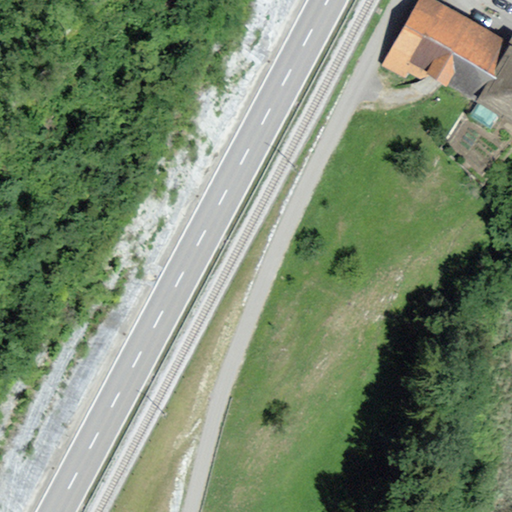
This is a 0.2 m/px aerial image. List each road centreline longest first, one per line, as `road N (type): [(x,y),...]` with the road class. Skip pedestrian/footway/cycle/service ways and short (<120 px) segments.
road 1 (secondary): [(56,511),(327,0)]
road 2 (track): [(181,511),(219,383),(366,75)]
